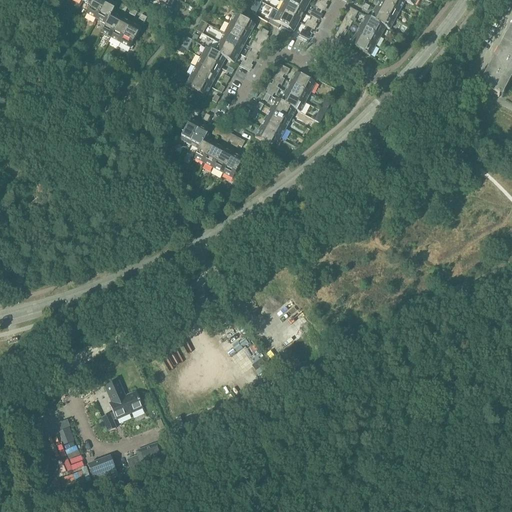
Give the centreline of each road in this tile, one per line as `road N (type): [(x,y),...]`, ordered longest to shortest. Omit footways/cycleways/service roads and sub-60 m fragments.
road 1 (unclassified): [(0,316),(103,285),(230,222),(335,147),(389,91)]
road 2 (residential): [(232,120),(271,49),(304,62),(321,35)]
